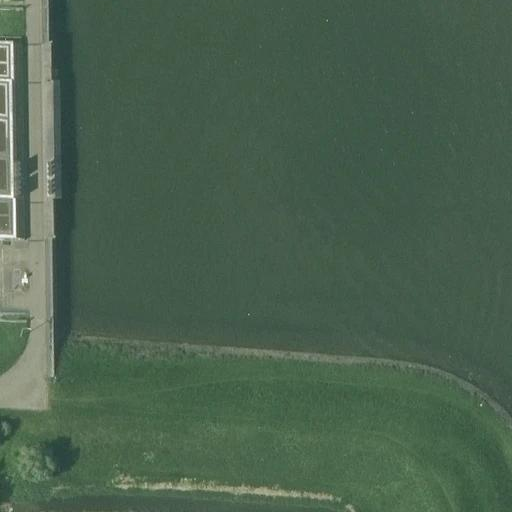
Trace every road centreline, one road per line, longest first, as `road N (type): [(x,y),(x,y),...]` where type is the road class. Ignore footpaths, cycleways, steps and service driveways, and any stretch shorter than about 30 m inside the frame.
road 1 (motorway): [(511,104),(0,112)]
road 2 (motorway): [(0,172),(511,165)]
